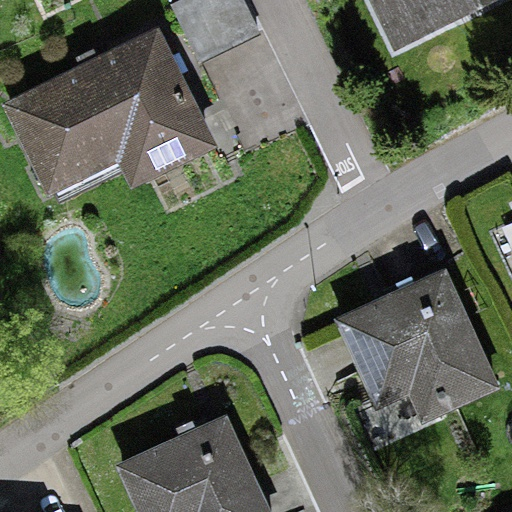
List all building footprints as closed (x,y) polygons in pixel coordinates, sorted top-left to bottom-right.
[(199,60),(258,31),(242,0),(182,0),(173,5),(199,60)] [(397,0),(414,35),(483,0),(397,0)] [(155,36),(12,107),(51,187),(137,145),(151,172),(207,144),(155,36)] [(493,385),(443,276),(342,322),(379,402),(428,380),(442,409),(493,385)] [(264,511),(224,422),(123,467),(143,511),(264,511)]
